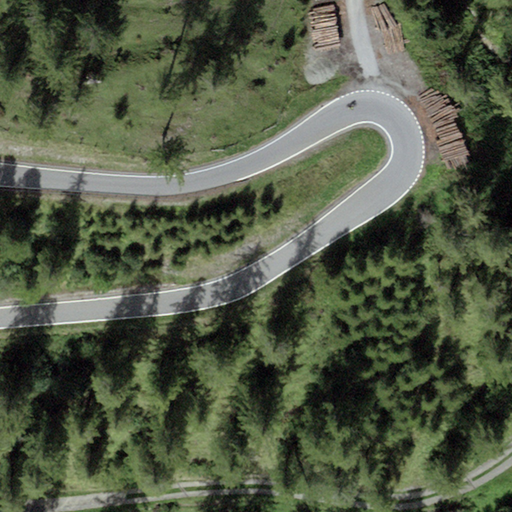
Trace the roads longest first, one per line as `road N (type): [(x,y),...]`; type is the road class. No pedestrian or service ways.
road 1 (tertiary): [(0,174),(182,184),(256,162),(361,107),(394,116),(408,158),(329,230),(236,286),(150,305),(0,318)]
road 2 (track): [(0,508),(248,485),(386,501),(429,498),(511,454)]
